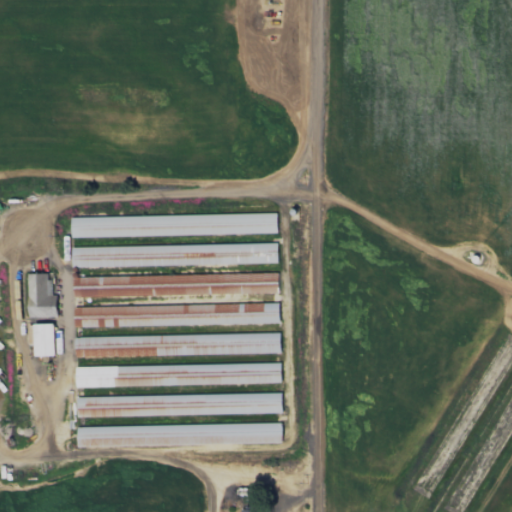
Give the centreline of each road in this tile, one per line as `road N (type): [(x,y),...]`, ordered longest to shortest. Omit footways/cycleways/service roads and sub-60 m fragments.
road 1 (residential): [(0,201),(314,195),(511,286)]
road 2 (residential): [(317,0),(318,511)]
